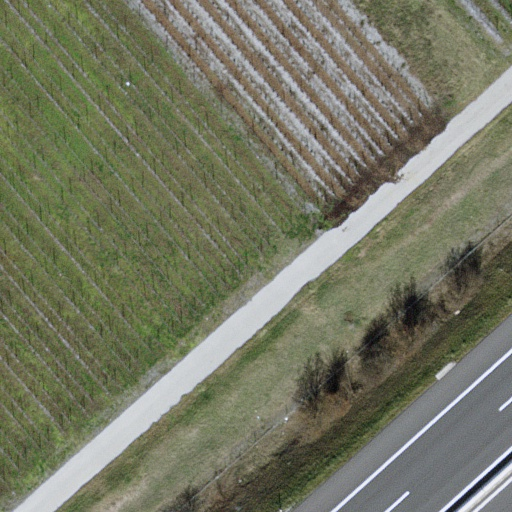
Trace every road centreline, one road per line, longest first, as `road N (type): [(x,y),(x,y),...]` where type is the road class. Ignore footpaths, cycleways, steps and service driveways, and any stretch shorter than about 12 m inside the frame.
road 1 (track): [(511,85),(37,511)]
road 2 (motorway): [(511,395),(383,511)]
